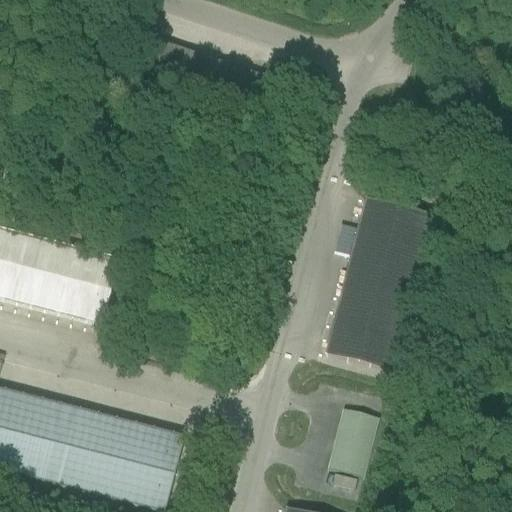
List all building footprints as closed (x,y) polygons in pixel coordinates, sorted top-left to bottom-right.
[(136,62),(253,101),(260,81),(143,42),(136,62)] [(429,221),(425,220),(427,213),(417,210),(415,218),(364,205),(324,360),(389,376),(429,221)] [(341,257),(343,257),(350,259),(356,235),(347,233),(341,257)] [(0,304),(100,331),(116,266),(0,235),(0,304)] [(0,396),(0,476),(137,511),(165,511),(183,443),(0,396)] [(342,415),(327,475),(361,484),(377,424),(342,415)]
